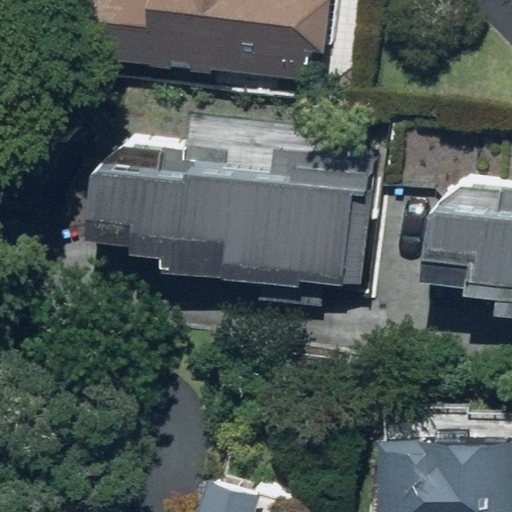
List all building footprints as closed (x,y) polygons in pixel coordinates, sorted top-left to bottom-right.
[(225,62),(224,86),(344,91),(347,0),(112,0),(110,57),(225,62)] [(236,259),(234,281),(380,292),(390,155),(352,152),(354,112),(202,101),(198,154),(117,148),(111,228),(150,231),(150,239),(180,241),(179,255),(236,259)] [(511,194),(450,189),(446,233),(494,237),(491,275),(511,276),(511,194)] [(511,511),(511,396),(397,392),(392,511),(511,511)] [(295,511),(305,487),(230,460),(211,511),(295,511)]
